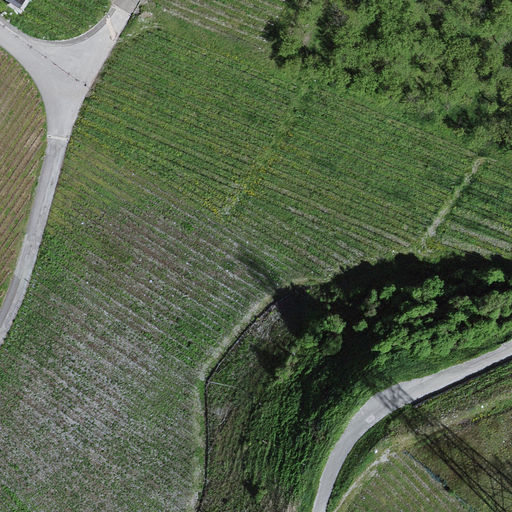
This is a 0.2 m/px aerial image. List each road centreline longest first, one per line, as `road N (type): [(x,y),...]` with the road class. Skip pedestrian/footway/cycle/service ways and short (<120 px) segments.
road 1 (unclassified): [(511,349),(352,426),(334,447),(316,511)]
road 2 (unclassified): [(66,82),(28,265),(0,331)]
